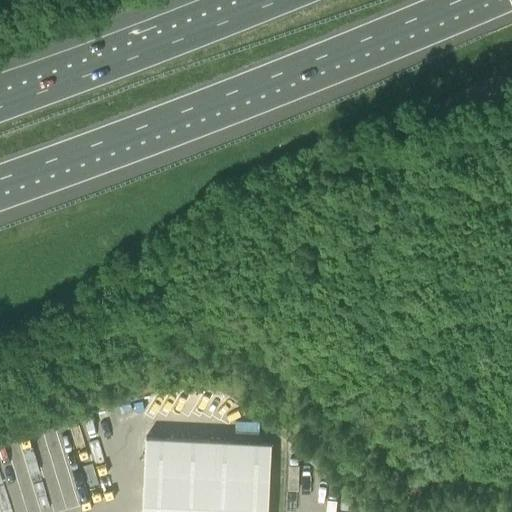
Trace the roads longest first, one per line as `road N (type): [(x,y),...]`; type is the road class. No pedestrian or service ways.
road 1 (motorway): [(0,179),(459,0)]
road 2 (motorway): [(281,0),(0,106)]
